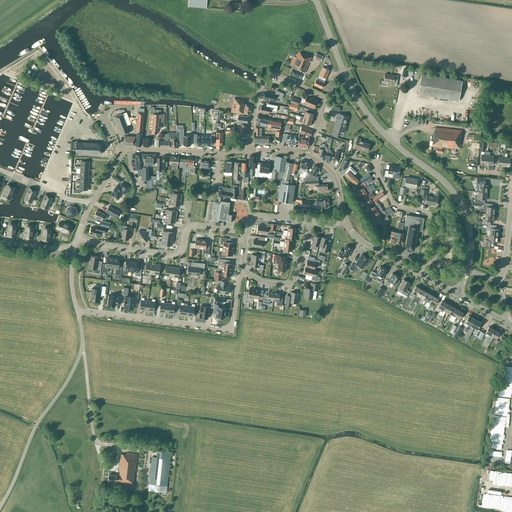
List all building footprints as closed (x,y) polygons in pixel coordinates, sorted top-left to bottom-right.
[(290,74),(298,77),(301,70),(305,72),(311,57),(299,51),(296,57),(294,56),(292,58),(291,61),(291,63),(293,64),(292,65),(293,66),(290,74)] [(325,81),(322,80),(323,77),(325,78),(329,70),(322,67),(318,76),(318,78),(317,77),(316,79),(314,84),(321,88),(324,83),(325,81)] [(396,86),(398,76),(385,74),(384,81),(387,81),(387,84),(396,86)] [(458,100),(461,81),(421,74),(418,94),(458,100)] [(274,97),(281,99),(284,94),(276,90),(275,94),(265,92),(263,99),(274,101),(274,97)] [(303,103),(313,107),(316,100),(306,96),(303,103)] [(299,100),(292,97),(290,103),(297,105),(299,100)] [(243,100),(234,98),(231,112),(243,115),(243,114),(249,115),(252,105),(242,103),(243,100)] [(261,106),(260,113),(268,115),(270,107),(261,106)] [(144,112),(137,112),(135,131),(143,132),(144,112)] [(305,112),(304,117),(312,120),(314,114),(305,112)] [(162,127),(163,114),(149,113),(148,130),(152,130),(152,134),(156,134),(156,130),(158,130),(158,126),(162,127)] [(336,120),(332,134),(337,136),(339,130),(344,132),(346,125),(345,125),(348,117),(337,113),(336,119),(336,120)] [(120,136),(122,135),(129,133),(122,114),(113,117),(120,136)] [(237,122),(247,124),(248,117),(238,115),(238,117),(237,117),(236,121),(237,122)] [(279,130),(281,121),(276,120),(273,120),(273,119),(257,116),(255,125),(267,127),(267,130),(273,131),(273,129),(279,130)] [(301,116),(300,119),(299,121),(311,125),(312,120),(304,117),(301,116)] [(237,130),(237,133),(239,133),(245,134),(246,125),(241,124),(240,127),(238,127),(237,130)] [(176,125),(176,132),(178,132),(178,144),(183,144),(183,145),(185,145),(190,145),(190,136),(190,135),(183,135),(183,128),(179,128),(179,125),(176,125)] [(262,136),(262,127),(255,126),(254,136),(262,136)] [(312,130),(301,127),(300,133),(299,132),(298,135),(299,136),(298,146),(307,148),(308,137),(309,136),(310,136),(312,130)] [(434,132),(432,141),(432,146),(460,149),(462,130),(435,127),(434,132)] [(197,134),(194,134),(194,144),(197,144),(196,146),(204,146),(204,136),(197,136),(197,134)] [(212,136),(204,136),(204,146),(211,146),(212,144),(215,144),(215,134),(212,134),(212,136)] [(286,145),(298,146),(299,136),(293,135),(283,134),(282,141),(286,142),(286,145)] [(135,145),(135,136),(124,136),(124,145),(135,145)] [(170,148),(178,148),(177,137),(169,137),(170,148)] [(362,141),(357,139),(354,147),(360,149),(360,150),(367,152),(369,144),(362,142),(362,141)] [(474,146),(475,142),(465,141),(464,147),(468,147),(467,155),(464,154),(464,156),(470,157),(471,154),(476,155),(478,146),(474,146)] [(101,143),(74,142),(73,142),(72,152),(100,154),(101,151),(102,151),(103,147),(101,146),(101,143)] [(324,148),(324,146),(325,144),(322,144),(321,145),(320,144),(319,147),(314,146),(312,154),(317,155),(319,148),(322,149),(322,148),(324,148)] [(319,148),(317,155),(317,156),(318,156),(321,157),(322,157),(323,150),(326,150),(327,147),(324,146),(324,148),(322,148),(322,149),(319,148)] [(326,153),(324,152),(322,159),(330,161),(332,153),(330,150),(327,149),(326,153)] [(142,154),(142,167),(144,167),(144,165),(153,165),(153,161),(155,161),(155,155),(142,154)] [(140,155),(132,155),(133,160),(132,160),(132,165),(133,165),(133,170),(141,169),(140,155)] [(167,156),(163,156),(162,158),(157,158),(157,171),(161,171),(161,169),(167,170),(167,156)] [(178,165),(179,156),(170,156),(169,164),(171,164),(170,169),(177,170),(177,165),(178,165)] [(292,203),(294,185),(287,184),(293,163),(286,162),(286,158),(275,156),(273,170),(272,170),(271,178),(273,178),(273,183),(280,184),(277,201),(292,203)] [(194,159),(187,158),(186,172),(192,172),(192,173),(196,173),(197,166),(193,166),(194,159)] [(209,174),(210,160),(201,160),(200,170),(204,171),(204,174),(204,177),(209,178),(210,174),(209,174)] [(306,172),(305,177),(308,177),(309,173),(307,172),(307,169),(308,169),(310,164),(309,163),(301,160),(299,170),(297,176),(298,176),(300,176),(300,173),(303,174),(303,171),(306,172)] [(232,169),(233,161),(224,161),(224,172),(232,172),(232,169)] [(255,168),(254,174),(259,175),(259,173),(268,174),(270,165),(260,163),(260,162),(257,162),(256,168),(255,168)] [(309,173),(308,177),(313,177),(313,176),(314,175),(315,176),(319,168),(314,165),(310,173),(309,173)] [(399,175),(400,167),(389,165),(388,171),(385,170),(384,176),(392,177),(393,174),(399,175)] [(356,172),(350,166),(347,169),(348,169),(345,172),(346,173),(345,175),(350,179),(353,176),(356,172)] [(369,173),(359,179),(362,183),(371,177),(369,173)] [(359,180),(353,176),(350,179),(355,184),(359,180)] [(406,177),(406,178),(403,178),(401,187),(399,193),(405,194),(407,186),(416,188),(417,183),(416,183),(417,179),(406,177)] [(478,191),(487,192),(488,185),(484,185),(485,177),(477,177),(476,186),(478,186),(478,191)] [(322,191),(327,191),(327,184),(318,185),(318,181),(304,181),(303,189),(306,189),(305,186),(313,185),(313,190),(317,190),(317,191),(319,191),(320,192),(322,192),(322,191)] [(88,190),(88,183),(79,182),(79,187),(76,187),(75,190),(73,189),(73,193),(80,193),(80,190),(88,190)] [(122,192),(125,194),(129,187),(121,182),(119,186),(117,185),(111,194),(118,199),(122,192)] [(383,184),(374,188),(377,193),(385,189),(383,184)] [(4,193),(3,196),(9,199),(10,196),(11,196),(15,188),(7,185),(6,188),(6,187),(5,190),(4,193)] [(372,191),(368,185),(364,188),(363,188),(359,190),(363,197),(367,194),(372,191)] [(436,205),(437,197),(433,196),(433,197),(426,195),(426,190),(427,187),(421,186),(421,189),(419,196),(426,197),(425,203),(431,204),(430,204),(436,205)] [(26,197),(25,199),(31,202),(32,199),(33,200),(34,196),(35,196),(36,194),(35,194),(36,191),(29,188),(26,196),(26,197)] [(372,191),(367,194),(363,197),(366,203),(371,200),(370,199),(375,196),(372,191)] [(486,200),(487,192),(478,191),(477,197),(475,196),(474,202),(480,202),(480,199),(486,200)] [(42,204),(41,206),(47,209),(48,206),(49,206),(50,203),(51,203),(52,201),(51,201),(52,198),(45,195),(42,203),(42,204)] [(321,204),(321,207),(328,207),(328,198),(320,198),(321,199),(316,199),(316,204),(321,204)] [(211,201),(208,219),(218,221),(218,219),(229,221),(232,221),(233,215),(229,214),(230,206),(231,206),(231,202),(221,201),(221,203),(220,202),(220,201),(218,201),(218,202),(211,201)] [(486,208),(485,214),(494,215),(495,207),(490,207),(490,203),(484,203),(483,208),(486,208)] [(67,208),(66,212),(67,216),(71,217),(75,216),(77,212),(75,208),(71,206),(67,208)] [(120,211),(109,206),(106,212),(117,217),(120,211)] [(370,208),(374,215),(378,212),(374,206),(370,208)] [(388,219),(382,209),(374,215),(377,221),(379,220),(381,223),(388,219)] [(106,219),(107,216),(96,211),(94,216),(102,220),(103,218),(106,219)] [(424,217),(406,214),(404,225),(409,226),(405,247),(407,247),(407,251),(411,252),(412,248),(414,248),(418,228),(422,229),(424,217)] [(493,222),(494,215),(485,214),(485,219),(482,218),(482,224),(488,225),(488,221),(493,222)] [(60,222),(57,228),(60,229),(60,230),(63,231),(63,232),(65,232),(68,233),(71,226),(63,222),(62,223),(60,222)] [(402,233),(404,223),(400,222),(399,226),(398,226),(397,228),(399,228),(398,232),(392,231),(390,241),(391,241),(390,242),(394,243),(394,242),(397,243),(397,244),(399,244),(400,243),(402,233)] [(266,227),(258,226),(257,232),(266,233),(266,229),(274,230),(275,224),(266,223),(266,227)] [(7,230),(7,232),(8,232),(7,235),(15,236),(16,227),(15,227),(16,224),(9,224),(9,227),(8,227),(8,230),(7,230)] [(98,229),(91,227),(90,234),(98,236),(99,232),(104,233),(106,227),(98,225),(98,229)] [(489,230),(489,235),(498,236),(499,229),(493,229),(494,225),(488,225),(487,230),(489,230)] [(25,232),(24,234),(25,234),(25,238),(32,238),(33,229),(33,226),(27,226),(26,229),(25,232)] [(128,240),(130,230),(126,229),(127,226),(122,226),(122,229),(123,229),(122,239),(128,240)] [(42,234),(42,236),(42,240),(50,240),(51,231),(50,231),(50,228),(44,228),(44,231),(43,231),(43,234),(42,234)] [(150,236),(151,229),(147,229),(146,232),(138,231),(138,236),(137,236),(136,241),(141,242),(141,241),(146,242),(147,236),(150,236)] [(497,243),(498,236),(489,235),(488,240),(486,240),(485,246),(491,246),(492,243),(497,243)] [(311,248),(317,250),(318,246),(320,238),(314,236),(311,248)] [(173,239),(162,237),(162,241),(158,240),(157,247),(164,248),(165,244),(172,245),(173,239)] [(227,238),(221,237),(220,243),(223,244),(223,248),(233,249),(234,243),(226,242),(227,238)] [(328,239),(321,237),(319,246),(322,246),(321,251),(327,253),(329,244),(326,244),(328,239)] [(206,245),(207,240),(201,239),(200,248),(203,249),(202,253),(208,253),(209,247),(206,245)] [(292,245),(279,244),(274,243),(273,247),(279,247),(279,246),(283,247),(283,250),(283,253),(288,254),(288,251),(292,251),(292,245)] [(343,258),(344,256),(347,257),(352,249),(346,245),(343,250),(340,249),(337,255),(343,258)] [(232,255),(233,249),(223,248),(222,254),(218,253),(218,257),(224,258),(225,254),(232,255)] [(251,254),(251,260),(264,262),(265,253),(259,252),(259,255),(251,254)] [(361,254),(358,260),(355,257),(351,264),(355,266),(356,264),(362,268),(365,264),(366,264),(369,258),(361,254)] [(278,270),(285,271),(286,261),(284,260),(285,256),(278,255),(277,262),(279,263),(278,270)] [(99,274),(100,271),(101,266),(96,265),(98,257),(91,256),(88,268),(93,269),(92,272),(99,274)] [(108,267),(112,268),(113,258),(107,257),(106,264),(103,264),(102,272),(107,273),(108,267)] [(120,259),(113,258),(112,268),(116,269),(115,274),(120,275),(122,267),(118,266),(120,259)] [(222,269),(231,270),(232,264),(226,263),(226,260),(218,259),(217,265),(222,265),(222,269)] [(318,267),(320,261),(314,259),(314,262),(307,260),(305,267),(314,269),(315,266),(318,267)] [(132,271),(133,261),(127,260),(126,267),(123,267),(122,273),(127,274),(128,271),(132,271)] [(259,265),(260,261),(251,260),(250,266),(257,267),(257,270),(262,271),(263,265),(259,265)] [(133,261),(132,271),(135,272),(135,275),(140,276),(141,270),(138,269),(139,262),(133,261)] [(204,273),(205,263),(194,262),(193,266),(188,266),(188,267),(187,267),(187,270),(188,270),(188,274),(192,275),(195,276),(195,275),(199,275),(200,272),(204,273)] [(151,274),(153,264),(146,263),(144,275),(147,276),(147,273),(151,274)] [(343,274),(348,266),(344,263),(339,272),(343,274)] [(153,264),(151,274),(155,274),(155,277),(158,277),(160,265),(153,264)] [(171,277),(173,267),(166,266),(164,278),(167,279),(167,276),(171,277)] [(369,276),(376,280),(378,275),(382,277),(386,269),(380,266),(376,273),(372,271),(369,276)] [(173,267),(171,277),(175,278),(175,280),(178,280),(180,268),(173,267)] [(314,269),(305,267),(303,274),(312,276),(311,279),(319,282),(320,277),(313,276),(315,269),(314,269)] [(231,270),(222,269),(221,272),(215,272),(214,279),(221,280),(222,275),(231,276),(231,270)] [(395,283),(398,276),(392,273),(388,280),(387,280),(385,284),(389,286),(391,282),(395,283)] [(397,291),(406,296),(409,291),(405,289),(409,282),(403,279),(397,291)] [(227,281),(220,280),(220,285),(217,284),(216,293),(228,294),(229,286),(227,286),(227,281)] [(317,291),(318,285),(311,284),(311,288),(305,288),(304,297),(312,299),(313,290),(317,291)] [(100,286),(100,289),(92,288),(90,301),(99,302),(100,294),(105,295),(106,286),(100,286)] [(413,299),(415,300),(421,289),(416,286),(412,293),(416,295),(415,296),(413,299)] [(385,290),(379,287),(375,295),(381,298),(385,290)] [(128,296),(128,289),(123,288),(122,296),(125,297),(124,309),(134,310),(135,297),(128,296)] [(251,297),(253,298),(254,289),(249,288),(248,293),(244,292),(243,300),(250,301),(251,297)] [(419,297),(423,299),(427,292),(421,289),(415,300),(417,302),(419,298),(418,298),(419,297)] [(270,300),(273,301),(274,292),(268,291),(267,297),(263,296),(262,303),(269,304),(270,300)] [(280,293),(274,292),(273,301),(276,301),(276,305),(281,306),(282,301),(279,300),(280,293)] [(297,303),(298,293),(291,292),(290,298),(286,298),(285,305),(289,306),(290,302),(297,303)] [(432,295),(427,292),(423,299),(427,301),(426,303),(425,302),(424,305),(426,306),(432,295)] [(122,297),(109,295),(107,306),(115,308),(116,305),(121,305),(122,297)] [(438,298),(432,295),(426,306),(428,308),(430,305),(429,304),(430,303),(434,305),(438,298)] [(147,310),(148,300),(144,300),(144,297),(141,297),(140,309),(147,310)] [(152,301),(151,301),(148,300),(147,310),(153,311),(155,299),(152,299),(152,301)] [(166,313),(168,303),(164,303),(164,300),(161,300),(159,312),(166,313)] [(178,315),(185,316),(187,306),(183,306),(184,303),(181,302),(181,300),(178,300),(177,306),(180,306),(178,315)] [(438,314),(440,315),(447,303),(442,300),(438,307),(441,309),(438,314)] [(172,301),(172,304),(168,303),(166,313),(173,314),(175,302),(172,301)] [(445,311),(449,313),(452,306),(447,303),(440,315),(442,316),(445,311)] [(191,305),(191,307),(187,306),(185,316),(192,317),(194,305),(191,305)] [(210,306),(200,305),(198,319),(208,320),(210,306)] [(449,320),(451,321),(457,309),(452,306),(449,313),(452,315),(449,320)] [(226,308),(217,307),(216,318),(225,319),(226,308)] [(463,312),(457,309),(451,321),(453,322),(456,317),(459,319),(463,312)] [(465,330),(468,332),(475,319),(468,315),(465,323),(468,324),(467,327),(466,327),(465,330)] [(481,322),(475,319),(468,332),(467,334),(469,335),(474,327),(477,329),(481,322)] [(457,339),(463,328),(459,326),(453,337),(457,339)] [(484,342),(486,343),(494,329),(489,326),(485,332),(489,334),(484,342)] [(499,332),(494,329),(486,343),(489,344),(493,336),(496,338),(499,332)] [(165,493),(170,452),(153,450),(148,491),(165,493)] [(108,474),(107,480),(116,481),(116,483),(133,485),(137,454),(126,453),(125,454),(120,454),(119,468),(120,468),(119,475),(116,474),(116,475),(108,474)]
